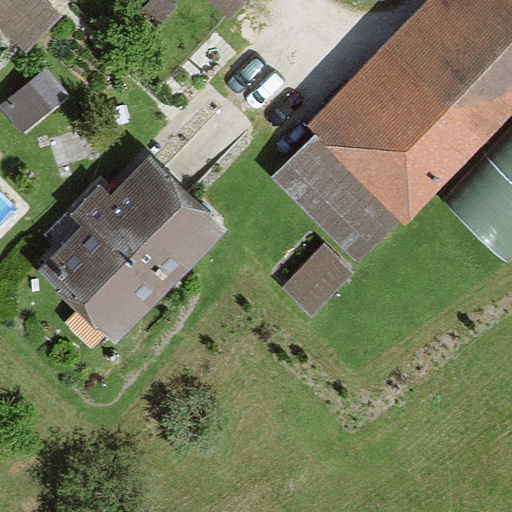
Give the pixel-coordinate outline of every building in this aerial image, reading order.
[(55,3),(51,0),(0,0),(0,19),(21,39),(55,3)] [(229,0),(212,0),(222,9),(229,0)] [(511,103),(511,0),(442,0),(317,128),(323,133),(281,178),(355,252),(399,207),(405,213),(511,103)] [(39,64),(17,96),(44,114),(66,82),(39,64)] [(511,251),(511,135),(454,197),(511,251)] [(220,232),(151,165),(50,269),(119,336),(220,232)] [(347,276),(324,253),(289,287),(312,310),(347,276)]
